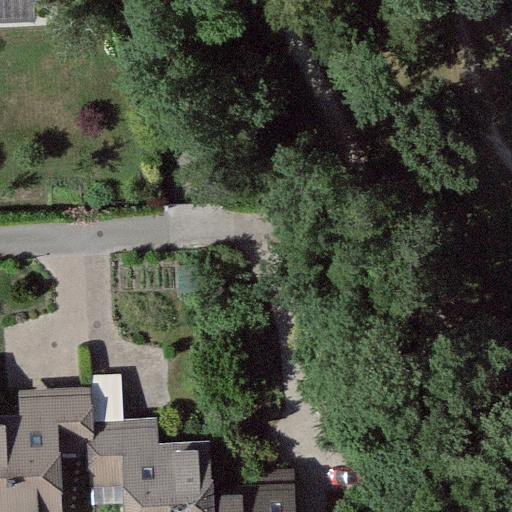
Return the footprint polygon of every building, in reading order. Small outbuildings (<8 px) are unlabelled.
[(0,0),(0,9),(29,8),(28,0),(0,0)] [(103,369),(111,411),(135,407),(127,365),(103,369)] [(65,511),(61,449),(89,448),(94,415),(91,382),(18,386),(19,406),(0,406),(0,511),(65,511)] [(127,511),(212,511),(213,481),(210,431),(159,434),(157,411),(94,415),(89,448),(91,483),(126,480),(127,511)] [(298,511),(296,476),(213,481),(212,511),(298,511)]
